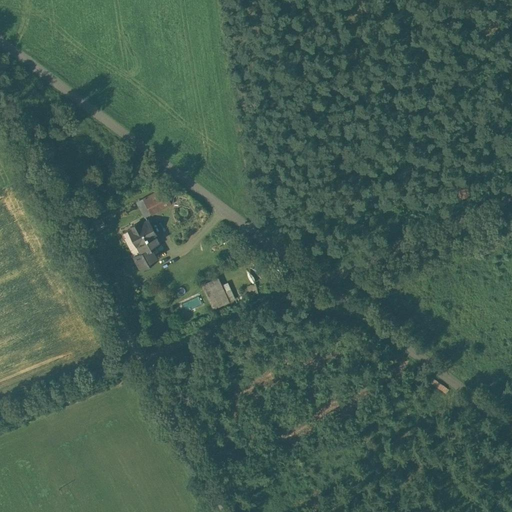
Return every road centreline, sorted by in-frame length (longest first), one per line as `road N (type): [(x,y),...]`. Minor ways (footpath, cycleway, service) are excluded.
road 1 (unclassified): [(323,282),(0,39)]
road 2 (unclassified): [(0,93),(143,361)]
road 3 (unclassified): [(511,425),(323,282)]
road 4 (unclassified): [(511,199),(323,282)]
road 5 (unclassified): [(323,282),(143,361)]
road 6 (unclassified): [(143,361),(229,511)]
